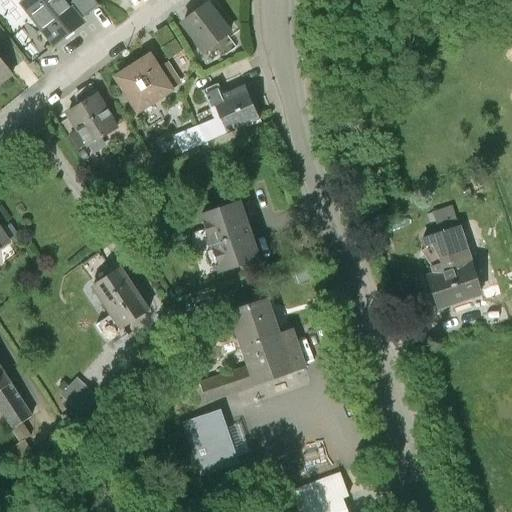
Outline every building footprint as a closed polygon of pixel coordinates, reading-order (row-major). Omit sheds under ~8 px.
[(67,0),(17,0),(55,46),(66,37),(82,25),(85,22),(82,18),(69,1),(67,0)] [(93,0),(70,0),(69,1),(82,18),(98,6),(93,0)] [(232,32),(210,3),(182,24),(204,54),(232,32)] [(93,39),(82,25),(66,37),(77,51),(93,39)] [(167,27),(154,35),(168,59),(181,52),(167,27)] [(160,70),(151,55),(114,78),(137,115),(175,92),(173,88),(180,84),(168,65),(160,70)] [(0,83),(12,74),(0,59),(0,83)] [(219,86),(204,92),(211,109),(216,106),(222,118),(227,130),(258,117),(245,87),(223,97),(219,86)] [(120,129),(98,94),(66,114),(78,133),(71,137),(79,150),(86,146),(88,149),(120,129)] [(227,130),(222,118),(199,128),(206,144),(229,134),(227,130)] [(206,144),(199,128),(176,138),(182,154),(206,144)] [(260,259),(241,203),(201,217),(219,272),(260,259)] [(434,214),(440,235),(459,229),(452,209),(434,214)] [(0,249),(10,243),(0,228),(0,249)] [(484,298),(473,264),(462,228),(459,229),(440,235),(425,241),(427,248),(432,246),(443,266),(432,269),(434,276),(431,277),(443,313),(484,298)] [(152,311),(121,268),(92,288),(112,316),(96,327),(107,342),(152,311)] [(230,316),(242,351),(282,337),(270,302),(230,316)] [(282,337),(242,351),(248,368),(255,388),(307,370),(294,333),(282,337)] [(29,413),(0,367),(0,419),(4,417),(9,426),(29,413)] [(255,388),(248,368),(201,383),(208,402),(255,388)] [(78,379),(63,397),(93,423),(108,406),(78,379)] [(211,414),(180,424),(198,477),(229,467),(211,414)] [(340,475),(294,492),(301,511),(347,511),(343,499),(348,497),(340,475)]
